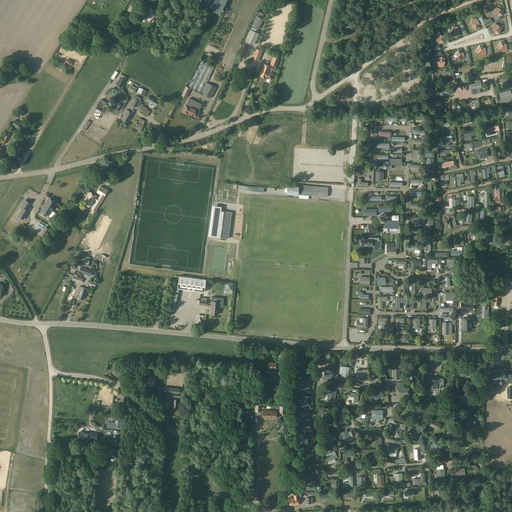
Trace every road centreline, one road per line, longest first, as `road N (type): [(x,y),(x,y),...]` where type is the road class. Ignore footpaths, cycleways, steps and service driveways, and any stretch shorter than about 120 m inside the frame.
road 1 (unclassified): [(0,177),(185,140),(317,99)]
road 2 (unclassified): [(263,511),(124,392),(55,372),(37,323)]
road 3 (unclassified): [(343,348),(37,323)]
road 4 (unclassified): [(384,466),(319,476),(316,381)]
road 5 (unclassified): [(343,348),(351,189)]
road 6 (track): [(50,367),(45,511)]
road 7 (unclassified): [(382,349),(511,348)]
road 8 (unclassified): [(384,466),(392,396),(382,349)]
